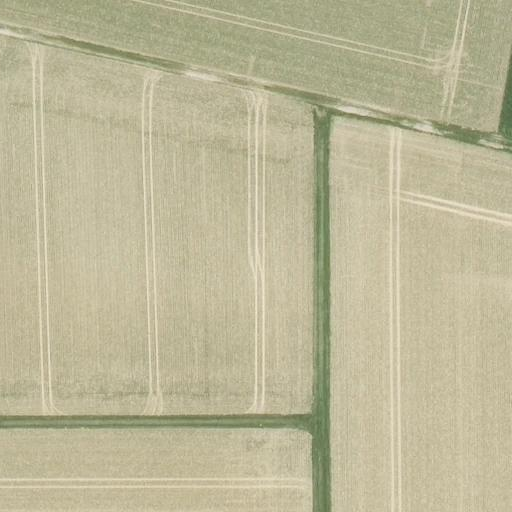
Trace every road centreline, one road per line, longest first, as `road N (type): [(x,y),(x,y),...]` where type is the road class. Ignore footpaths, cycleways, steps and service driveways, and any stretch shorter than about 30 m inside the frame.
road 1 (track): [(0,36),(340,118),(319,420)]
road 2 (track): [(320,511),(319,420),(0,423)]
road 3 (track): [(340,118),(511,156)]
